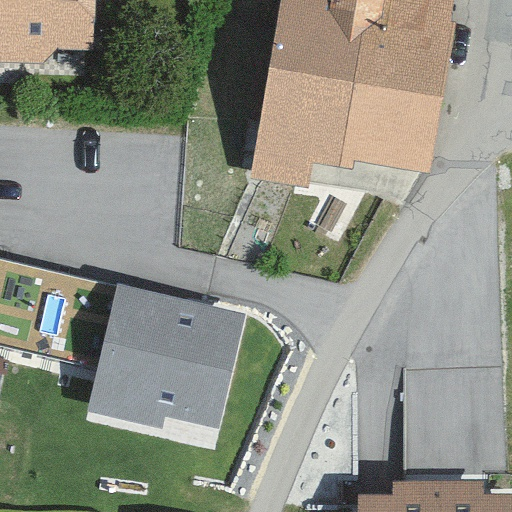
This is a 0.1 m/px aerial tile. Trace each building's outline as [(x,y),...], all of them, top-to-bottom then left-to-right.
[(0,0),(0,50),(28,51),(41,52),(53,39),(85,40),(86,0),(0,0)] [(282,0),(253,169),(307,179),(314,139),(424,159),(449,0),(282,0)] [(0,260),(0,292),(4,293),(0,309),(0,343),(99,367),(118,288),(0,260)] [(99,367),(91,412),(163,429),(167,414),(222,426),(248,316),(118,288),(99,367)] [(411,463),(493,467),(499,369),(417,364),(411,463)] [(474,503),(474,490),(402,490),(402,503),(366,503),(366,511),(510,511),(510,503),(474,503)]
